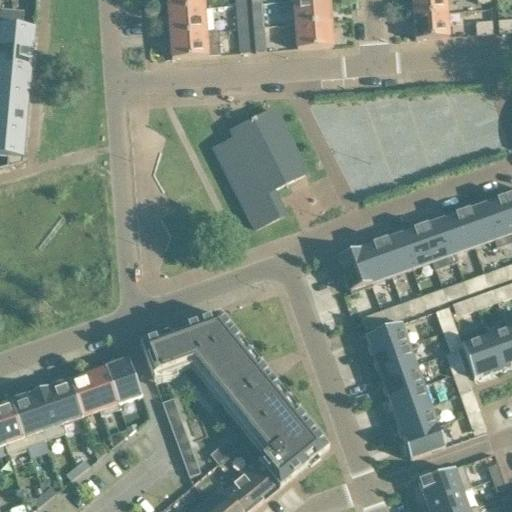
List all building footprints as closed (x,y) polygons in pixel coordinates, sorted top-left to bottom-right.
[(205,11),(204,0),(167,0),(168,14),(205,11)] [(247,8),(246,0),(235,0),(236,9),(247,8)] [(447,17),(445,0),(412,0),(414,20),(447,17)] [(331,25),(330,1),(294,4),(296,28),(331,25)] [(264,31),(262,7),(252,7),(254,32),(264,31)] [(248,32),(247,8),(236,9),(238,33),(248,32)] [(207,35),(205,11),(168,14),(170,38),(207,35)] [(0,22),(11,23),(12,13),(0,12),(0,13),(0,22)] [(23,24),(24,15),(12,13),(11,23),(23,24)] [(449,41),(447,17),(414,20),(415,43),(449,41)] [(511,22),(498,23),(499,37),(511,35),(511,22)] [(493,37),(492,24),(475,25),(476,38),(493,37)] [(333,50),(331,25),(296,28),(297,52),(333,50)] [(0,50),(33,54),(35,31),(0,28),(0,50)] [(266,55),(264,31),(254,32),(256,56),(266,55)] [(250,56),(248,32),(238,33),(240,57),(250,56)] [(207,36),(207,35),(170,38),(172,62),(220,59),(219,35),(207,36)] [(0,71),(31,74),(33,54),(0,50),(0,71)] [(0,92),(29,95),(31,74),(0,71),(0,92)] [(0,114),(27,116),(29,95),(0,92),(0,114)] [(0,135),(25,138),(27,116),(0,114),(0,135)] [(273,114),(252,124),(233,134),(237,143),(217,153),(256,233),(286,218),(274,194),(305,178),(273,114)] [(174,132),(152,143),(166,170),(188,159),(174,132)] [(23,165),(25,138),(0,135),(0,158),(8,159),(7,170),(23,165)] [(511,224),(504,201),(482,209),(495,244),(494,244),(497,252),(511,246),(511,224)] [(495,244),(482,209),(462,216),(475,251),(494,244),(495,244)] [(475,251),(462,216),(441,224),(454,259),(455,258),(475,251)] [(454,259),(441,224),(420,231),(432,266),(434,274),(457,266),(455,258),(454,259)] [(432,266),(420,231),(400,238),(412,273),(432,266)] [(412,273),(400,238),(379,246),(392,281),(412,273)] [(392,281),(379,246),(359,253),(371,288),(372,287),(392,281)] [(371,288),(359,253),(338,261),(346,283),(344,283),(347,292),(349,292),(351,298),(373,290),(372,287),(371,288)] [(508,282),(504,271),(492,276),(494,282),(492,283),(493,288),(508,282)] [(468,297),(483,291),(481,287),(479,288),(477,281),(464,286),(468,297)] [(468,297),(464,286),(451,290),(454,297),(451,298),(453,302),(468,297)] [(511,300),(511,287),(498,292),(500,297),(502,296),(504,303),(511,300)] [(426,312),(441,306),(439,302),(437,303),(435,296),(422,301),(426,312)] [(489,301),(488,296),(473,301),(477,313),(489,308),(487,302),(489,301)] [(426,312),(422,301),(409,305),(412,312),(409,312),(411,317),(426,312)] [(477,313),(473,301),(458,307),(459,311),(461,311),(464,317),(477,313)] [(396,317),(394,310),(381,315),(385,326),(400,321),(399,316),(396,317)] [(385,326),(381,315),(369,320),(371,326),(369,327),(370,332),(385,326)] [(455,331),(450,316),(446,318),(447,320),(440,323),(444,335),(455,331)] [(287,402),(280,393),(281,392),(279,389),(277,390),(270,381),(272,380),(270,377),(268,379),(261,370),(263,368),(260,366),(259,367),(252,358),(253,357),(251,354),(249,355),(242,346),(244,345),(221,317),(184,330),(184,332),(185,332),(186,336),(175,340),(173,334),(142,345),(153,378),(189,366),(195,373),(198,377),(200,375),(210,387),(207,389),(210,392),(212,390),(222,401),(219,403),(225,410),(230,417),(236,424),(238,422),(248,434),(245,436),(257,451),(264,460),(258,465),(260,466),(280,492),(282,490),(281,488),(288,482),(290,484),(296,478),(300,475),(301,474),(305,471),(309,468),(308,467),(307,467),(304,463),(314,456),(317,460),(318,461),(329,452),(307,424),(306,425),(298,416),(300,415),(298,412),(296,414),(289,405),(291,404),(289,401),(287,402)] [(408,348),(401,327),(366,340),(369,348),(367,349),(371,357),(372,357),(373,360),(408,348)] [(459,341),(455,331),(444,335),(449,348),(455,346),(456,348),(461,347),(459,341)] [(511,346),(506,331),(484,339),(496,375),(504,372),(504,374),(511,371),(511,346)] [(496,375),(484,339),(482,333),(459,341),(461,347),(474,383),(480,381),(481,382),(489,379),(489,378),(496,375)] [(416,368),(408,348),(373,360),(375,364),(373,364),(376,373),(378,372),(381,381),(416,368)] [(464,374),(459,359),(455,361),(456,363),(449,366),(453,378),(464,374)] [(129,363),(105,371),(119,408),(120,408),(142,400),(129,363)] [(423,389),(416,368),(381,381),(384,390),(382,390),(385,399),(387,398),(388,401),(423,389)] [(119,408),(105,371),(87,377),(101,415),(99,415),(101,420),(121,413),(120,408),(119,408)] [(470,389),(464,374),(453,378),(458,391),(464,389),(465,391),(470,389)] [(101,415),(87,377),(69,384),(82,421),(99,415),(101,415)] [(82,421),(69,384),(49,391),(62,428),(63,428),(82,421)] [(430,409),(423,389),(388,401),(389,404),(388,405),(391,413),(392,413),(395,421),(430,409)] [(62,428),(49,391),(28,398),(45,444),(66,437),(63,428),(62,428)] [(45,444),(28,398),(10,404),(27,451),(45,444)] [(479,415),(474,400),(469,401),(470,404),(463,406),(468,418),(479,415)] [(162,406),(168,422),(179,418),(173,402),(162,406)] [(27,451),(10,404),(0,408),(0,432),(6,449),(4,449),(8,458),(27,451)] [(438,429),(430,409),(395,421),(398,430),(397,431),(400,440),(402,439),(402,442),(438,429)] [(484,430),(479,415),(468,418),(472,432),(479,429),(480,431),(484,430)] [(183,429),(179,418),(168,422),(172,433),(183,429)] [(136,428),(127,431),(129,438),(137,432),(136,428)] [(187,440),(183,429),(172,433),(176,444),(187,440)] [(445,451),(438,429),(402,442),(404,447),(403,448),(406,457),(407,456),(410,463),(445,451)] [(121,435),(109,440),(113,451),(123,443),(121,435)] [(190,447),(187,440),(176,444),(179,451),(190,447)] [(228,443),(224,447),(231,455),(235,450),(228,443)] [(103,447),(94,456),(97,463),(109,454),(103,447)] [(192,454),(190,447),(179,451),(181,459),(192,454)] [(231,455),(224,447),(219,451),(227,459),(231,455)] [(227,459),(219,451),(215,455),(222,463),(227,459)] [(184,466),(195,462),(192,454),(181,459),(184,466)] [(222,463),(215,455),(210,460),(218,467),(222,463)] [(198,469),(195,462),(184,466),(186,473),(198,469)] [(280,492),(260,466),(258,465),(256,462),(240,476),(243,480),(234,487),(255,511),(280,492)] [(85,463),(75,471),(81,477),(90,470),(85,463)] [(497,467),(488,471),(492,483),(501,479),(497,467)] [(200,476),(198,469),(186,473),(189,481),(200,476)] [(463,469),(418,485),(426,507),(471,491),(463,469)] [(71,485),(81,477),(75,471),(66,478),(71,485)] [(501,479),(492,483),(496,495),(506,492),(501,479)] [(254,511),(255,511),(234,487),(225,494),(222,490),(206,503),(213,511),(254,511)] [(51,490),(42,498),(47,504),(56,497),(51,490)] [(471,491),(426,507),(427,511),(475,511),(478,511),(478,510),(471,511),(468,511),(462,494),(471,491)] [(38,511),(47,504),(42,498),(32,505),(38,511)] [(213,511),(206,503),(194,511),(213,511)]
